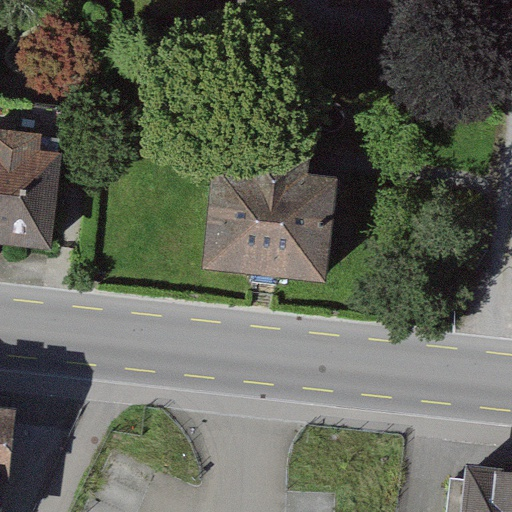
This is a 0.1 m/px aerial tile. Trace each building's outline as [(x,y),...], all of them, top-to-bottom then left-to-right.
[(228,17),(227,0),(163,0),(163,15),(228,17)] [(490,0),(329,0),(329,15),(490,20),(490,0)] [(73,151),(0,142),(0,252),(61,259),(73,151)] [(349,168),(211,156),(201,275),(339,287),(349,168)] [(0,511),(14,427),(0,425),(0,511)] [(511,511),(511,461),(456,457),(451,511),(511,511)]
